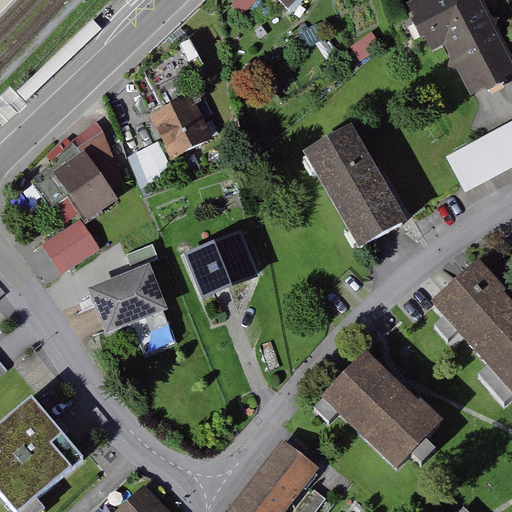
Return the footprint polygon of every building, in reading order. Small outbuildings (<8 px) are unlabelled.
[(511,73),(511,60),(480,0),(425,0),(409,9),(434,51),(448,42),(471,95),(482,89),(506,77),(511,73)] [(18,92),(27,102),(100,32),(91,23),(18,92)] [(200,66),(183,46),(153,71),(171,91),(200,66)] [(191,93),(149,117),(177,165),(218,141),(191,93)] [(511,170),(511,124),(446,159),(465,195),(511,170)] [(403,226),(349,130),(307,154),(361,250),(390,234),(403,226)] [(123,184),(103,134),(81,148),(86,155),(111,193),(123,184)] [(173,175),(158,145),(134,156),(149,186),(173,175)] [(86,155),(54,176),(79,213),(86,223),(118,202),(111,193),(86,155)] [(60,226),(79,213),(54,176),(50,170),(31,183),(60,226)] [(98,251),(80,222),(44,245),(53,259),(63,274),(98,251)] [(239,237),(185,259),(201,301),(256,279),(239,237)] [(152,246),(126,256),(129,263),(132,270),(147,264),(158,260),(152,246)] [(166,310),(147,264),(87,288),(100,319),(107,335),(133,324),(146,356),(176,344),(163,312),(166,310)] [(511,302),(480,266),(463,281),(432,308),(435,311),(444,321),(434,331),(453,352),(464,342),(489,371),(478,380),(505,410),(511,403),(511,302)] [(396,382),(367,355),(312,412),(330,429),(339,419),(397,474),(411,459),(421,468),(436,453),(427,445),(443,427),(396,382)] [(52,423),(33,400),(0,428),(0,499),(10,511),(45,511),(39,504),(87,463),(64,436),(52,423)] [(294,511),(325,474),(290,446),(236,511),(294,511)] [(171,511),(147,486),(118,511),(171,511)]
